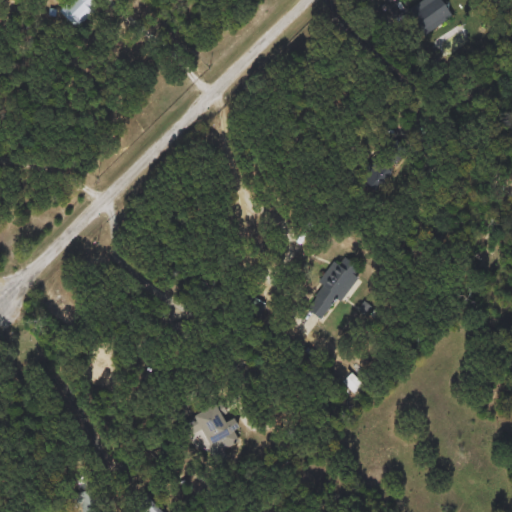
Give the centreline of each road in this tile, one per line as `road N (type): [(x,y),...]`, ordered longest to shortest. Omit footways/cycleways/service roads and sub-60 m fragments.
road 1 (residential): [(110,0),(209,91),(222,111),(235,172),(299,240),(310,285)]
road 2 (residential): [(0,153),(62,167),(102,198),(121,257),(169,297),(204,309),(235,358)]
road 3 (residential): [(2,302),(88,420),(113,511)]
